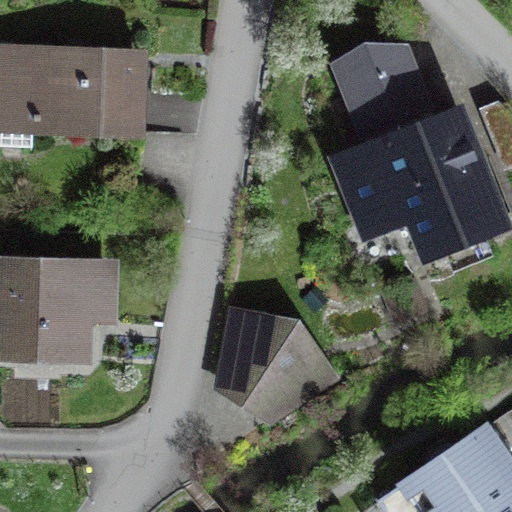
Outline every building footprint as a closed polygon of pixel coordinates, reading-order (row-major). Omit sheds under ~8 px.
[(335,64),(364,134),(429,108),(404,46),(370,53),(366,44),(335,64)] [(143,52),(0,47),(0,107),(31,109),(31,129),(140,132),(143,52)] [(504,222),(459,111),(338,159),(364,223),(405,206),(425,254),(504,222)] [(112,265),(0,263),(0,352),(111,353),(112,265)] [(416,290),(395,290),(395,315),(416,315),(416,290)] [(267,328),(237,322),(226,380),(256,385),(267,328)] [(256,385),(272,410),(322,377),(305,352),(256,385)] [(511,405),(485,424),(511,462),(511,405)] [(380,498),(390,511),(445,511),(511,465),(511,462),(485,424),(380,498)] [(511,511),(511,465),(445,511),(511,511)]
